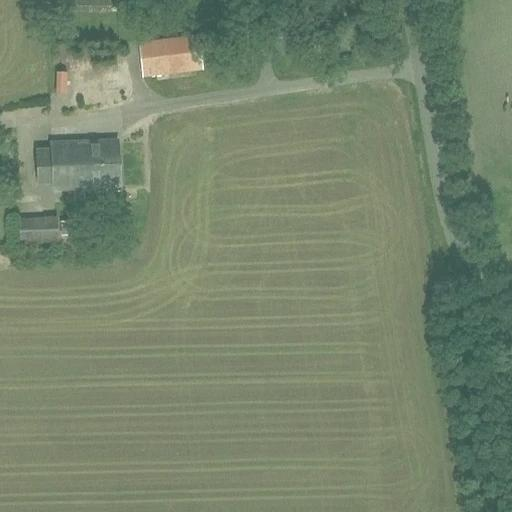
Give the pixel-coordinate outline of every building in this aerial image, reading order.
[(60,0),(61,16),(125,14),(124,0),(60,0)] [(257,24),(259,56),(305,53),(304,22),(257,24)] [(143,78),(202,70),(198,38),(138,46),(143,78)] [(66,74),(57,74),(56,95),(65,96),(66,74)] [(36,151),(38,186),(53,186),(53,191),(87,190),(87,192),(119,190),(117,142),(51,145),(52,151),(36,151)] [(57,219),(20,221),(21,245),(58,243),(57,219)]
